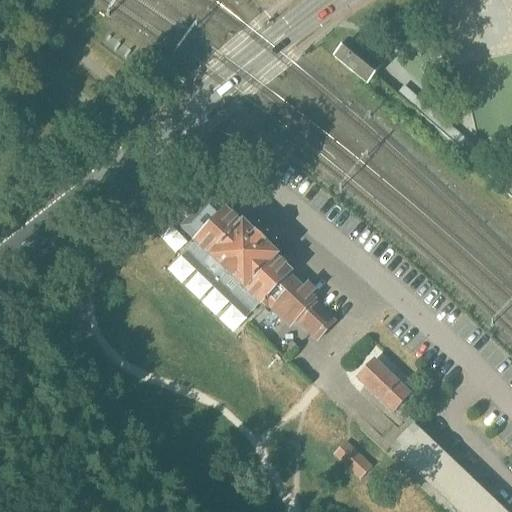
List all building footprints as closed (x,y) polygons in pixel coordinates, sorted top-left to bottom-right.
[(365,84),(380,66),(350,42),(336,58),(357,75),(355,77),(365,84)] [(295,321),(317,342),(325,334),(334,324),(313,303),(314,301),(288,277),(290,275),(275,260),(277,259),(241,225),(240,226),(225,212),(223,214),(208,200),(181,228),(196,242),(194,244),(210,258),(209,259),(244,292),(245,292),(260,306),(268,298),(293,323),(295,321)] [(392,413),(409,395),(375,363),(358,380),(392,413)] [(501,511),(413,429),(405,437),(392,451),(456,511),(501,511)] [(360,481),(371,469),(345,444),(333,456),(360,481)]
